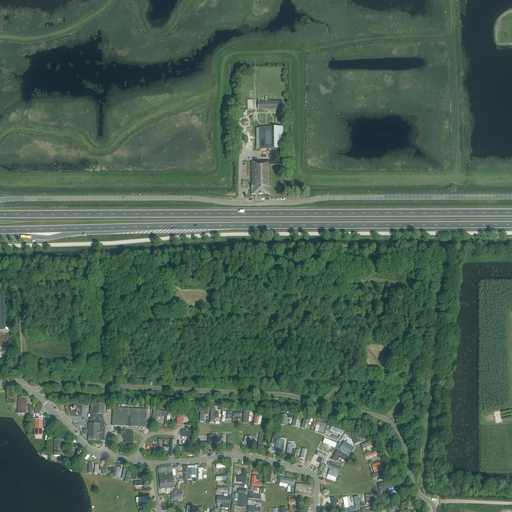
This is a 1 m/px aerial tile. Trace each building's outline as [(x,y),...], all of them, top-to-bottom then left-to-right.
[(282,102),(258,103),(258,111),(282,110),(282,102)] [(251,162),(251,195),(270,195),(270,165),(281,165),(281,151),(281,149),(282,149),(282,129),(260,129),(260,149),(271,149),(271,161),(257,161),(257,162),(251,162)] [(25,414),(26,398),(19,398),(18,414),(25,414)] [(105,404),(90,404),(90,424),(89,424),(88,440),(105,441),(105,423),(103,423),(103,415),(104,415),(105,404)] [(112,426),(146,428),(147,410),(113,408),(112,426)] [(200,412),(199,422),(203,422),(203,421),(204,416),(204,415),(208,415),(208,412),(205,412),(205,411),(204,411),(204,408),(201,408),(201,409),(199,409),(199,412),(200,412)] [(211,408),(210,423),(214,423),(214,420),(215,420),(216,420),(216,419),(218,419),(218,413),(215,412),(215,408),(211,408)] [(153,410),(151,425),(155,426),(156,418),(158,419),(158,417),(165,418),(166,412),(153,410)] [(325,424),(321,423),(317,421),(316,425),(320,427),(318,432),(318,433),(322,434),(325,424)] [(360,442),(357,433),(351,435),(355,444),(360,442)] [(201,447),(211,446),(211,436),(208,436),(208,442),(201,443),(201,447)] [(54,439),(54,456),(60,456),(61,456),(61,455),(62,440),(54,439)] [(277,439),(274,452),(279,453),(283,453),(284,447),(280,447),(282,440),(277,439)] [(162,450),(162,440),(158,440),(158,446),(153,446),(153,450),(162,450)] [(354,448),(344,442),(340,449),(339,450),(349,456),(354,448)] [(348,457),(337,451),(332,460),(335,462),(337,460),(343,464),(345,461),(348,457)] [(366,460),(377,455),(376,452),(365,456),(366,460)] [(330,462),(330,463),(328,462),(327,465),(328,466),(329,466),(331,467),(340,470),(341,467),(336,465),(337,464),(330,462)] [(381,463),(372,466),(374,473),(383,470),(382,466),(381,463)] [(187,474),(184,474),(184,478),(186,478),(187,477),(187,480),(191,480),(191,476),(196,475),(195,469),(197,469),(197,466),(187,466),(186,466),(186,469),(187,469),(187,474)] [(171,467),(158,468),(159,474),(160,485),(161,490),(161,494),(169,493),(169,489),(174,488),(175,488),(179,479),(173,480),(172,472),(172,467),(171,467)] [(339,471),(331,468),(328,475),(337,478),(339,471)] [(252,476),(251,486),(261,487),(262,483),(256,483),(256,477),(252,476)] [(391,481),(378,485),(380,492),(394,488),(391,481)] [(312,496),(313,486),(296,484),(295,495),(312,496)] [(172,493),(171,501),(174,501),(177,501),(182,501),(182,491),(174,490),(174,493),(172,493)] [(237,507),(238,494),(235,494),(235,495),(233,495),(232,495),(232,499),(233,499),(232,507),(231,507),(230,511),(234,511),(234,507),(237,507)]
